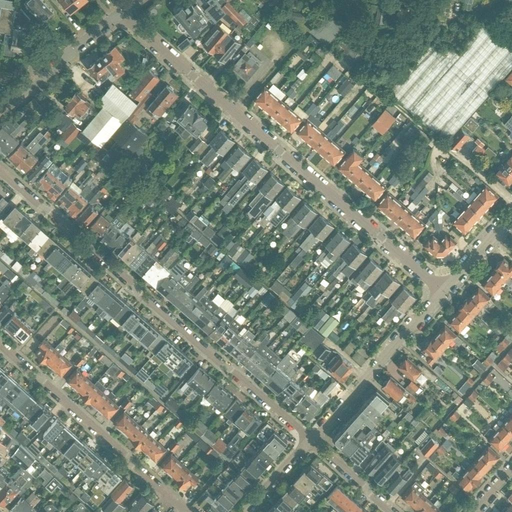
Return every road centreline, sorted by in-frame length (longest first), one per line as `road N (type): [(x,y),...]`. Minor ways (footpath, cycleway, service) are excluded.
road 1 (residential): [(442,291),(119,13)]
road 2 (residential): [(310,441),(0,171)]
road 3 (residential): [(0,344),(185,511)]
road 4 (residential): [(310,441),(442,291)]
road 5 (residential): [(0,110),(119,13)]
